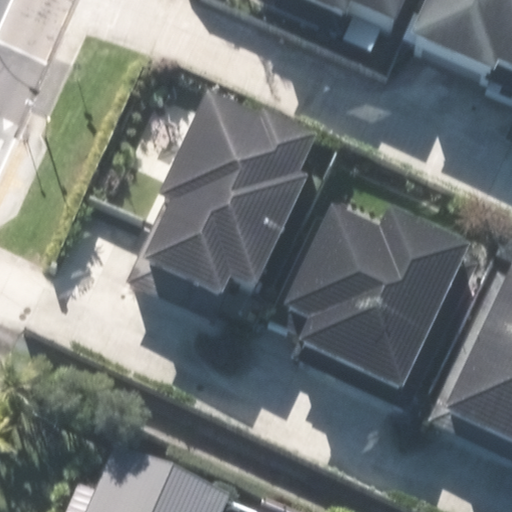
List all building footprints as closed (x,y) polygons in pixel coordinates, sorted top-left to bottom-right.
[(247,0),(242,14),(324,50),(328,39),(374,59),(400,0),(247,0)] [(511,0),(420,0),(390,69),(470,105),(475,95),(511,112),(511,0)] [(116,299),(196,335),(206,312),(234,324),(304,165),(248,141),(245,149),(187,123),(140,230),(145,233),(116,299)] [(289,351),(281,370),(387,417),(449,276),(368,241),(362,255),(311,232),(264,340),(289,351)] [(412,432),(511,480),(511,303),(481,289),(412,432)] [(216,511),(99,465),(80,511),(216,511)]
